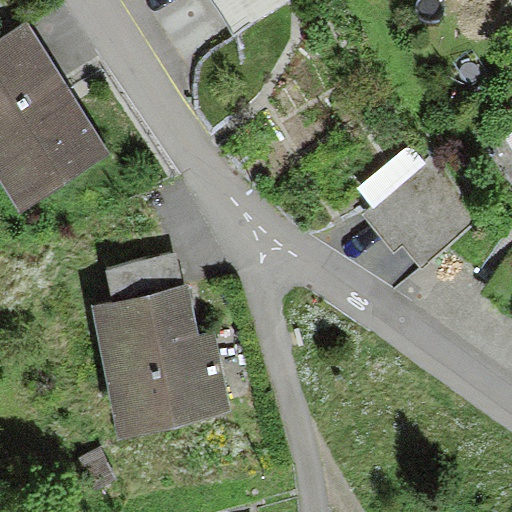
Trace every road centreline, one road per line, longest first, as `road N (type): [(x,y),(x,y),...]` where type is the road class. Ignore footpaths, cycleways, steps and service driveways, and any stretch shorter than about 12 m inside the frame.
road 1 (residential): [(255,247),(511,412)]
road 2 (residential): [(83,0),(255,247)]
road 3 (residential): [(255,247),(300,451),(305,511)]
